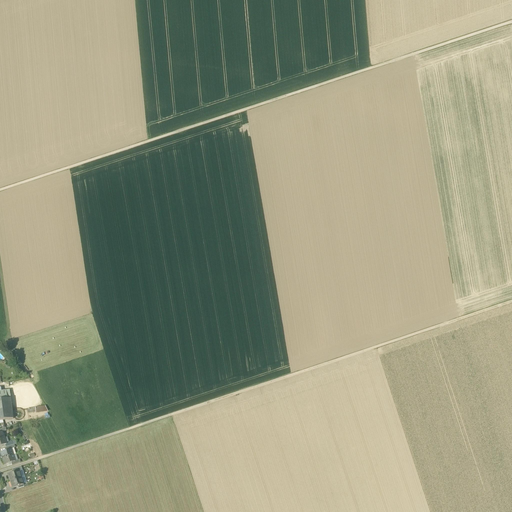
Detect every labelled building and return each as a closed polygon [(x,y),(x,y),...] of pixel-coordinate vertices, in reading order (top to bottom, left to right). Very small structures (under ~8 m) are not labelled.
[(1,391),(0,391),(0,420),(3,420),(13,419),(10,390),(1,391)] [(14,445),(11,446),(10,443),(13,442),(13,441),(9,443),(6,443),(6,444),(5,445),(6,448),(7,450),(11,449),(14,448),(15,448),(14,445)] [(2,457),(2,459),(13,455),(11,449),(7,450),(1,452),(2,455),(1,456),(2,457)] [(15,461),(13,455),(2,459),(3,461),(4,462),(5,465),(6,464),(11,463),(15,461)] [(8,475),(10,482),(21,478),(19,471),(14,473),(8,475)] [(23,484),(21,478),(10,482),(12,488),(18,486),(23,484)]
